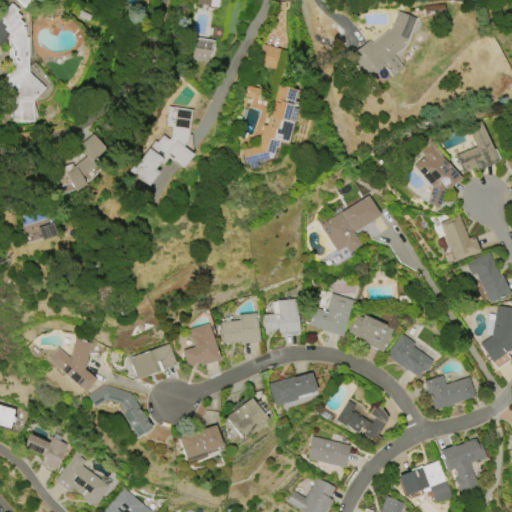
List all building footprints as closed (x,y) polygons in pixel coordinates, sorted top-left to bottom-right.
[(15,0),(33,0),(24,9),(15,0)] [(216,8),(217,0),(198,0),(198,5),(216,8)] [(28,73),(44,88),(31,101),(32,122),(19,123),(18,119),(11,119),(10,96),(4,96),(3,77),(13,68),(9,64),(8,35),(8,34),(4,29),(5,27),(1,22),(2,21),(0,18),(0,14),(11,4),(17,10),(15,12),(20,17),(18,19),(23,24),(22,25),(27,25),(28,73)] [(392,56),(401,68),(391,75),(383,64),(367,76),(351,53),(369,41),(371,44),(390,30),(398,11),(416,19),(404,47),(392,56)] [(188,36),(214,41),(211,55),(208,54),(207,62),(192,60),(194,52),(186,51),(188,36)] [(274,69),(279,49),(263,45),(258,65),(274,69)] [(270,158),(254,162),(255,167),(249,168),(247,163),(245,164),(241,150),(256,146),(262,125),(265,126),(277,85),(296,90),(290,108),(295,109),(285,143),(277,141),(276,147),(273,146),(270,158)] [(192,154),(180,168),(167,158),(161,165),(159,163),(154,169),(158,172),(147,186),(129,171),(154,141),(155,142),(162,134),(168,139),(169,137),(171,127),(165,126),(168,106),(191,109),(186,141),(182,146),(192,154)] [(498,163),(476,172),(475,168),(462,173),(454,156),(476,147),(467,127),(480,121),(498,163)] [(54,197),(77,189),(98,172),(94,160),(105,150),(92,134),(88,135),(82,140),(75,142),(76,147),(85,157),(81,160),(69,164),(70,167),(64,169),(49,182),(54,197)] [(431,145),(459,178),(445,190),(438,207),(425,203),(431,187),(413,166),(425,156),(422,152),(431,145)] [(367,196),(380,215),(353,232),(360,245),(348,252),(344,246),(335,252),(319,226),(326,222),(324,217),(326,216),(325,214),(328,213),(328,214),(337,208),(340,213),(367,196)] [(452,261),(439,223),(458,216),(466,239),(467,238),(468,241),(474,239),(478,252),(452,261)] [(36,226),(39,239),(55,236),(52,223),(36,226)] [(487,303),(474,274),(470,276),(464,263),(488,252),(499,276),(500,275),(509,294),(487,303)] [(353,301),(341,337),(319,330),(319,329),(307,325),(313,307),(325,311),(331,294),(353,301)] [(295,299),(298,332),(277,334),(277,331),(272,331),(272,334),(264,335),(262,315),(276,314),(275,301),(295,299)] [(511,339),(510,349),(490,362),(478,345),(491,336),(484,335),(488,314),(494,315),(496,305),(511,307),(511,339)] [(258,342),(239,345),(238,342),(221,344),(218,323),(239,321),(238,315),(255,313),(258,342)] [(392,329),(382,352),(369,347),(369,348),(360,344),(362,340),(347,333),(356,313),(392,329)] [(208,324),(219,360),(199,366),(198,363),(186,366),(181,350),(193,347),(188,330),(208,324)] [(412,346),(432,361),(424,372),(423,371),(417,378),(406,370),(405,371),(385,356),(401,334),(414,343),(412,346)] [(82,393),(46,359),(56,348),(68,359),(74,339),(90,344),(82,369),(94,380),(82,393)] [(128,358),(167,344),(175,365),(136,379),(128,358)] [(267,384),(292,377),(310,372),(315,391),(294,397),(295,400),(273,406),(267,384)] [(422,382),(442,376),(444,385),(468,377),(474,397),(452,404),(452,405),(444,408),(444,407),(432,410),(428,396),(427,397),(422,382)] [(129,393),(150,428),(134,438),(115,408),(119,405),(105,400),(92,408),(85,396),(103,385),(129,393)] [(224,418),(249,399),(264,418),(263,420),(264,422),(242,439),(241,437),(239,438),(224,418)] [(385,419),(371,441),(361,435),(364,431),(359,428),(355,433),(348,429),(347,431),(342,427),(343,426),(334,420),(347,401),(353,405),(348,412),(351,414),(352,412),(356,415),(355,416),(357,417),(358,417),(369,424),(373,418),(367,414),(372,407),(374,408),(375,407),(379,410),(383,414),(385,419)] [(7,428),(0,426),(0,406),(13,410),(11,416),(14,416),(12,422),(10,421),(7,428)] [(220,446),(183,458),(176,437),(195,430),(196,431),(214,426),(220,446)] [(28,434),(48,443),(50,437),(66,445),(54,469),(39,462),(42,457),(21,447),(28,434)] [(312,437),(349,446),(343,468),(306,459),(312,437)] [(468,464),(478,491),(463,496),(461,491),(458,492),(453,479),(456,478),(453,469),(445,472),(437,451),(453,445),(454,447),(478,438),(485,457),(483,458),(483,459),(478,461),(477,460),(468,464)] [(111,482),(93,505),(72,488),(68,493),(53,481),(75,453),(85,461),(81,466),(100,480),(104,475),(111,482)] [(451,498),(433,504),(429,491),(422,494),(421,490),(403,497),(396,477),(409,472),(408,471),(420,466),(421,468),(437,462),(451,498)] [(304,498),(317,478),(333,489),(328,497),(331,500),(323,511),(302,511),(286,501),(293,490),(304,498)] [(123,488),(150,511),(101,511),(106,507),(107,507),(110,503),(123,488)] [(403,504),(399,511),(378,511),(385,497),(403,504)]
